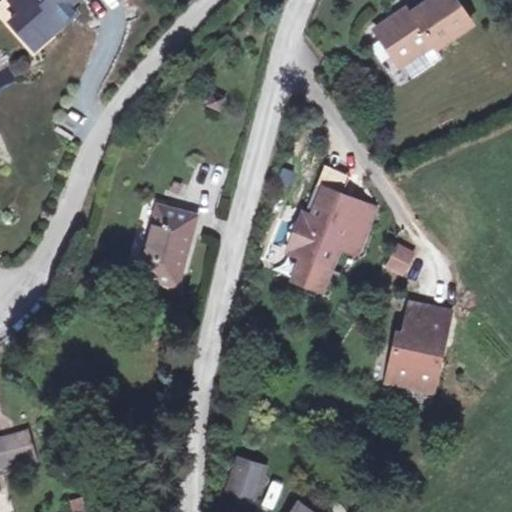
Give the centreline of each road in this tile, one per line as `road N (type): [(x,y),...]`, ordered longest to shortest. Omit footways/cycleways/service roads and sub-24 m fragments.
road 1 (tertiary): [(196,511),(224,289),(304,0)]
road 2 (tertiary): [(0,310),(36,270),(101,136),(169,38),(206,0)]
